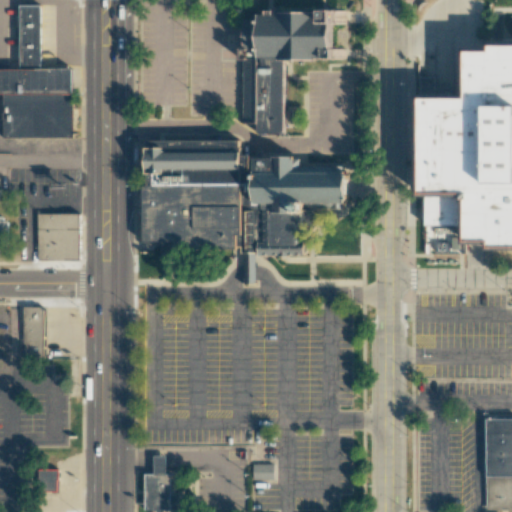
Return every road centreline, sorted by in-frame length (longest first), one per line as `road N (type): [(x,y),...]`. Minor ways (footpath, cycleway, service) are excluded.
road 1 (primary): [(105,511),(106,0)]
road 2 (tertiary): [(388,511),(388,0)]
road 3 (residential): [(508,278),(388,278)]
